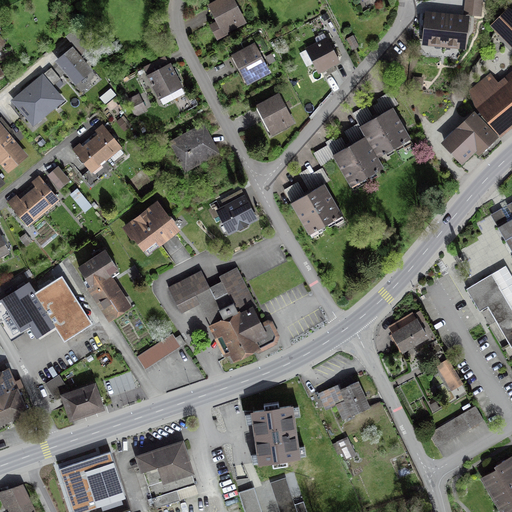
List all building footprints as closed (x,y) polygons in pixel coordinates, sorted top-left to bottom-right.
[(236,0),(225,0),(210,8),(218,24),(211,28),(218,41),(249,25),(236,0)] [(480,0),(467,0),(466,13),(479,15),(480,0)] [(511,42),(511,13),(508,10),(498,20),(497,27),(511,42)] [(458,17),(437,14),(428,13),(425,43),(465,47),(468,18),(458,17)] [(353,35),(346,39),(352,50),(359,46),(353,35)] [(330,38),(309,50),(322,75),(344,64),(330,38)] [(257,46),(234,58),(250,89),(273,76),(257,46)] [(74,49),(58,62),(78,86),(94,73),(74,49)] [(173,65),(148,78),(161,102),(185,89),(173,65)] [(474,100),(485,112),(499,131),(511,119),(511,71),(496,85),(488,76),(471,91),(474,100)] [(44,73),(12,101),(36,128),(68,101),(44,73)] [(282,95),(259,108),(275,138),(299,126),(282,95)] [(139,97),(130,102),(139,119),(148,114),(139,97)] [(351,148),(336,157),(352,186),(385,167),(379,156),(412,137),(396,109),(377,120),(363,128),(368,138),(351,148)] [(479,152),(499,131),(485,112),(478,119),(473,115),(443,141),(458,159),(472,146),(479,152)] [(26,155),(6,132),(10,129),(0,118),(0,160),(0,161),(9,171),(26,155)] [(206,125),(171,143),(187,173),(221,156),(206,125)] [(96,138),(88,146),(84,149),(80,144),(73,150),(91,171),(120,146),(103,126),(97,131),(101,135),(96,138)] [(57,165),(47,173),(53,181),(64,173),(57,165)] [(34,191),(26,197),(22,201),(18,196),(9,203),(27,224),(58,198),(41,177),(34,183),(37,188),(34,191)] [(327,185),(294,204),(313,237),(346,218),(327,185)] [(248,195),(219,209),(232,235),(261,221),(248,195)] [(160,202),(126,229),(149,257),(183,231),(160,202)] [(511,220),(499,228),(511,250),(511,220)] [(3,235),(0,236),(0,259),(12,253),(3,235)] [(108,251),(82,269),(94,285),(89,289),(113,324),(134,310),(112,277),(121,271),(108,251)] [(199,303),(230,363),(254,349),(257,351),(274,340),(276,335),(268,320),(263,322),(254,304),(236,268),(219,276),(221,280),(210,286),(202,270),(186,278),(192,290),(173,299),(180,312),(199,303)] [(25,284),(0,301),(0,321),(12,339),(31,327),(38,338),(81,309),(60,277),(32,295),(25,284)] [(511,313),(497,288),(483,296),(511,345),(511,313)] [(417,311),(390,328),(407,356),(435,339),(417,311)] [(173,336),(139,358),(147,370),(181,349),(173,336)] [(450,361),(439,368),(454,394),(466,387),(450,361)] [(11,370),(0,374),(0,428),(31,414),(11,370)] [(345,385),(321,395),(328,412),(338,407),(345,423),(373,410),(361,383),(347,389),(345,385)] [(98,385),(64,396),(74,423),(107,411),(98,385)] [(296,408),(257,413),(264,466),(303,461),(296,408)] [(478,408),(430,435),(439,449),(486,422),(478,408)] [(348,437),(338,442),(345,458),(355,454),(348,437)] [(199,486),(185,443),(140,457),(154,500),(199,486)] [(110,451),(58,468),(72,511),(74,511),(125,496),(110,451)] [(511,511),(511,462),(482,479),(502,511),(511,511)] [(257,464),(243,466),(246,480),(259,478),(257,464)] [(287,480),(272,484),(279,511),(307,511),(305,504),(295,507),(287,480)] [(36,511),(25,486),(0,494),(0,511),(36,511)]
